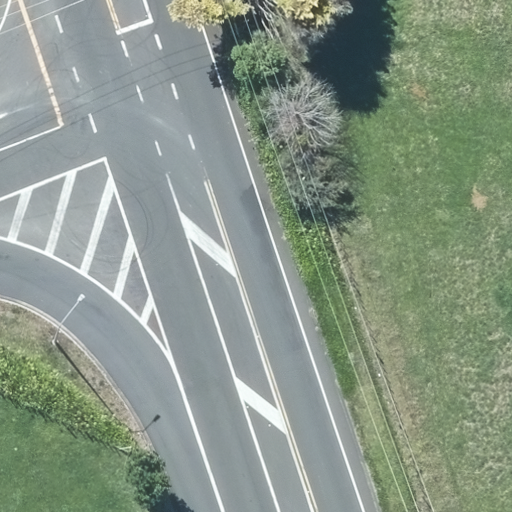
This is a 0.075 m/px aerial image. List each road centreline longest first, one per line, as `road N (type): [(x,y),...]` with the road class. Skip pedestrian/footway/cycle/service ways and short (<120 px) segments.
road 1 (secondary): [(294,511),(139,97)]
road 2 (tertiary): [(139,97),(0,150)]
